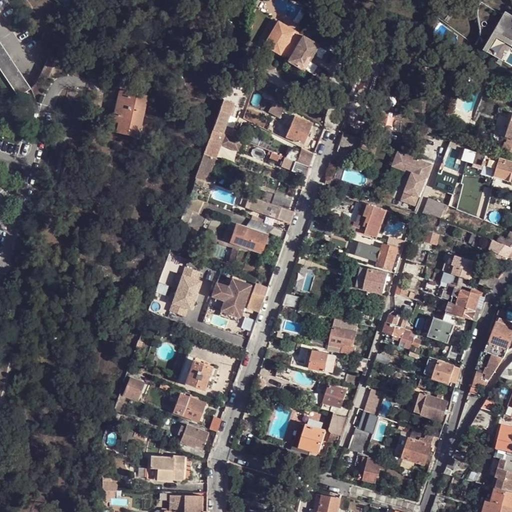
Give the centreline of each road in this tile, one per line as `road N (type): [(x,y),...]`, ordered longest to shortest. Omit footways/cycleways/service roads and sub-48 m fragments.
road 1 (residential): [(328,482),(446,144)]
road 2 (residential): [(333,133),(221,450)]
road 3 (residential): [(511,276),(485,317),(436,467)]
road 4 (residential): [(511,357),(436,467)]
